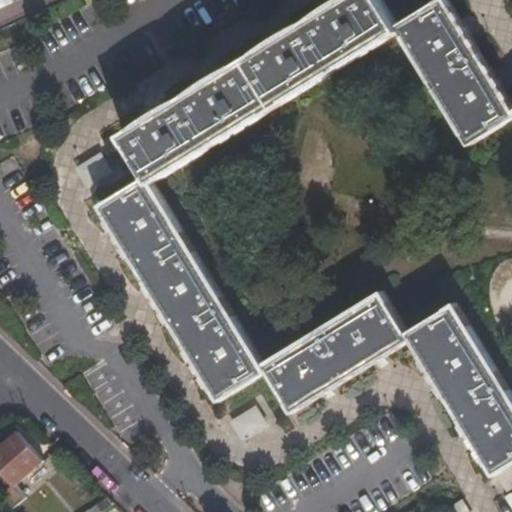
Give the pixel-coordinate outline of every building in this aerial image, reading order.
[(154,185),(403,32),(400,27),(382,0),(348,0),(126,137),(151,178),(154,185)] [(473,145),(511,122),(511,101),(448,0),(445,0),(400,27),(403,32),(473,145)] [(105,157),(78,168),(88,189),(114,177),(105,157)] [(266,365),(154,185),(151,178),(104,207),(222,401),(271,372),(266,365)] [(296,412),(413,341),(409,333),(384,293),(266,365),(271,372),(296,412)] [(413,341),(496,475),(511,465),(511,393),(458,305),(409,333),(413,341)] [(242,410),(240,425),(265,428),(267,412),(242,410)] [(43,463),(19,434),(0,449),(0,499),(6,507),(21,495),(15,487),(43,463)] [(511,465),(496,475),(506,491),(511,487),(511,465)] [(104,511),(115,505),(107,497),(86,511),(104,511)]
